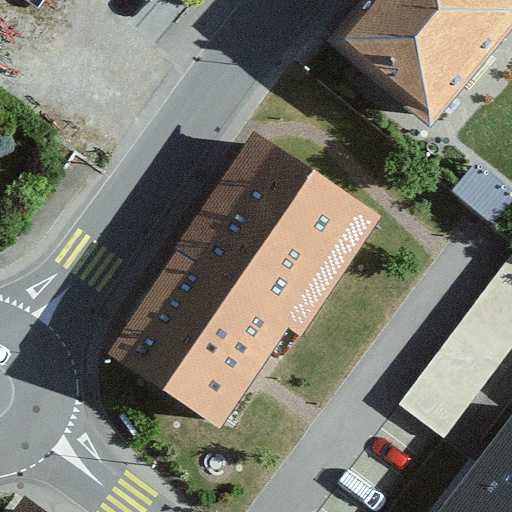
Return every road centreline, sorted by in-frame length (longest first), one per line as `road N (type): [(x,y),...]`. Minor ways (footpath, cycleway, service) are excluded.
road 1 (tertiary): [(0,371),(285,0)]
road 2 (tertiary): [(136,511),(0,403)]
